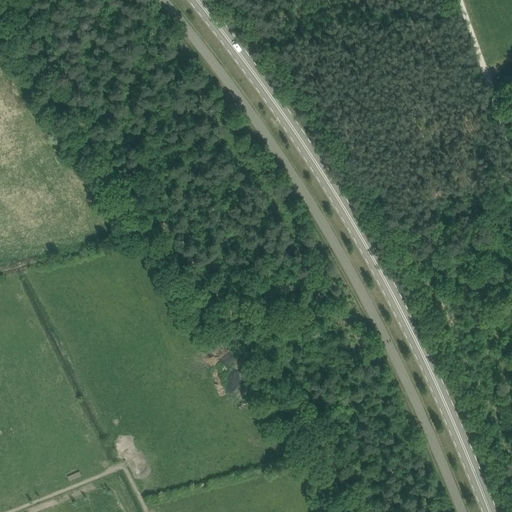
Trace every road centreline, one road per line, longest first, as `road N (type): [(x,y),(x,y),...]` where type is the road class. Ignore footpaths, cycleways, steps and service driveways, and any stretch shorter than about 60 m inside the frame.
road 1 (track): [(356,511),(285,396),(0,19)]
road 2 (unclassified): [(463,511),(351,270),(239,95),(163,0)]
road 3 (primary): [(490,511),(373,258),(259,80),(196,0)]
road 4 (track): [(461,0),(511,139)]
